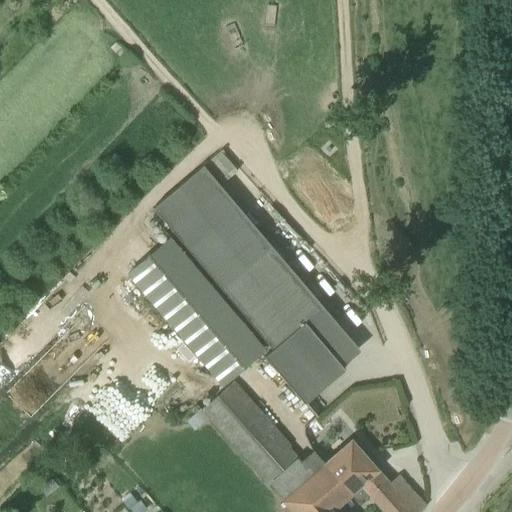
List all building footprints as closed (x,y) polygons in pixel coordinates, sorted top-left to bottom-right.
[(203,167),(203,166),(152,208),(271,348),(264,355),(304,403),(345,369),(332,354),(350,339),(349,338),(349,339),(327,313),(327,312),(326,312),(322,308),(323,307),(322,306),(321,307),(299,280),(300,280),(299,279),(298,279),(294,275),(295,274),(294,273),(293,274),(278,256),(279,255),(278,254),(277,255),(273,250),(274,250),(273,249),(257,231),(258,230),(257,230),(256,230),(252,225),(253,225),(252,224),(251,225),(237,208),(238,207),(237,206),(236,207),(232,202),(233,202),(232,201),(219,186),(219,185),(218,185),(203,167)] [(221,386),(265,350),(170,238),(127,275),(221,386)] [(302,464),(298,458),(299,458),(234,381),(201,409),(266,485),(269,483),(294,511),(332,511),(331,509),(350,493),(325,465),(313,476),(302,464)] [(325,465),(350,493),(359,503),(369,493),(385,480),(351,442),(325,465)] [(419,511),(425,507),(408,487),(399,477),(389,485),(413,511),(419,511)] [(369,493),(385,511),(413,511),(389,485),(385,480),(369,493)]
